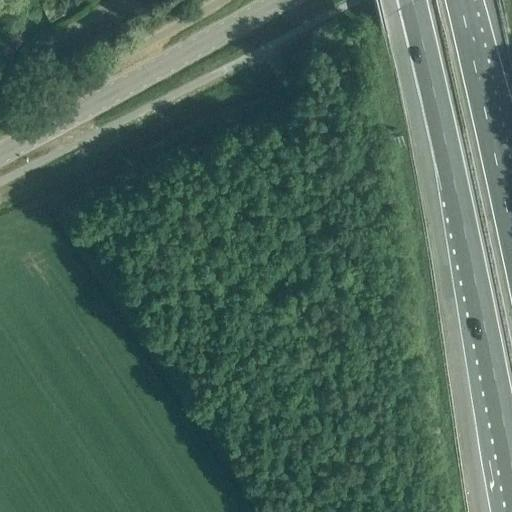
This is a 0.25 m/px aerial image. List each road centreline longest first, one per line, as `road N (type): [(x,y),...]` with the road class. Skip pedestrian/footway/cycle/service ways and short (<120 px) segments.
road 1 (motorway): [(412,0),(511,478)]
road 2 (tertiary): [(0,155),(281,0)]
road 3 (motorway): [(511,247),(459,0)]
